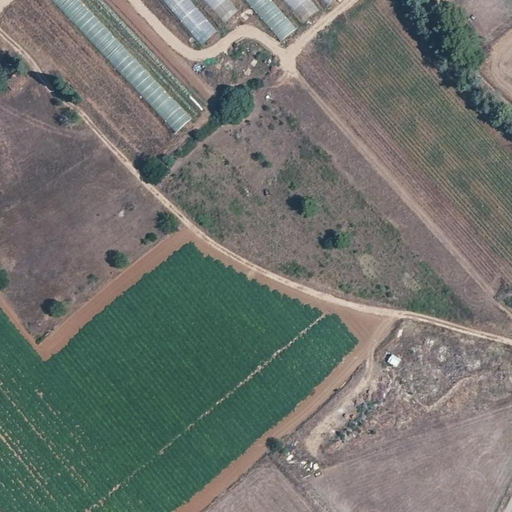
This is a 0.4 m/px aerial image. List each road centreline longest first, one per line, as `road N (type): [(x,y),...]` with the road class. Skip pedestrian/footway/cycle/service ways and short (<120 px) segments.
road 1 (track): [(511,343),(329,298),(236,259),(178,214),(0,31)]
road 2 (track): [(511,112),(465,69),(424,0)]
